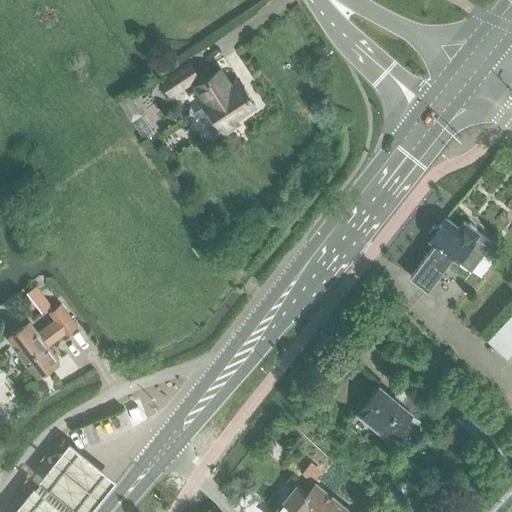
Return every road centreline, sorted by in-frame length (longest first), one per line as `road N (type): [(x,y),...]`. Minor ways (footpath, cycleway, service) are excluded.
road 1 (secondary): [(235,367),(447,103)]
road 2 (unclassified): [(0,503),(32,455),(88,404),(190,367),(235,367)]
road 3 (secondary): [(112,511),(235,367)]
road 4 (tertiary): [(329,0),(347,42),(386,73),(447,103)]
road 5 (tertiary): [(481,55),(434,46),(363,6),(331,0)]
